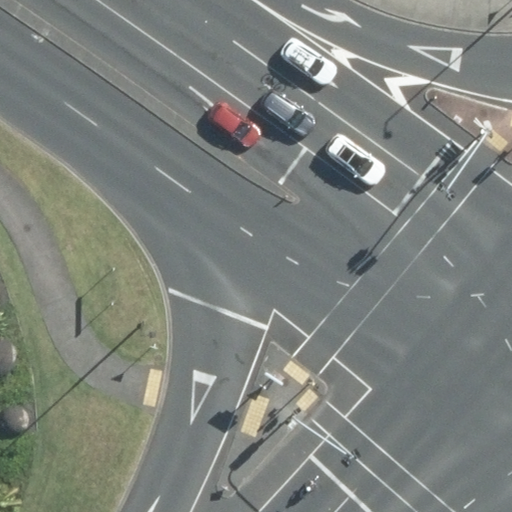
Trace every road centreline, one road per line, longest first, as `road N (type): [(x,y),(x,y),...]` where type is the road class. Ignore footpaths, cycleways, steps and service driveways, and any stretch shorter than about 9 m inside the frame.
road 1 (secondary): [(184,0),(511,235)]
road 2 (secondary): [(469,410),(209,210)]
road 3 (primary): [(156,511),(197,396),(212,314),(209,210)]
road 4 (primary): [(243,0),(511,65)]
road 5 (secondary): [(209,210),(0,59)]
road 6 (primary): [(377,511),(469,410)]
